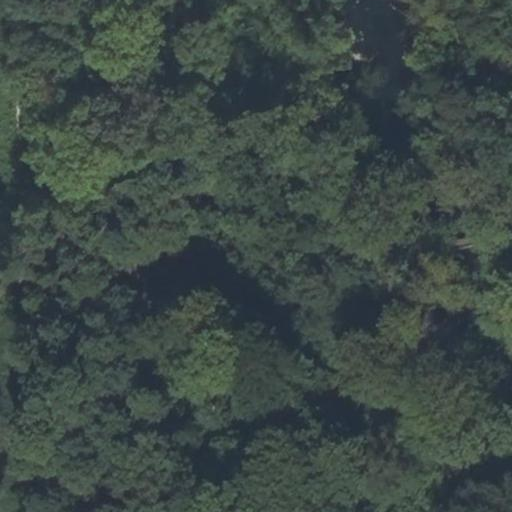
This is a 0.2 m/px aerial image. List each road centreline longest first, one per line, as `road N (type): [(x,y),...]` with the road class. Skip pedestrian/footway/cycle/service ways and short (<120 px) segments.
road 1 (track): [(216,511),(161,338),(131,275),(68,216),(46,185),(36,150),(38,80),(83,0)]
road 2 (unknown): [(23,511),(14,218),(18,0)]
